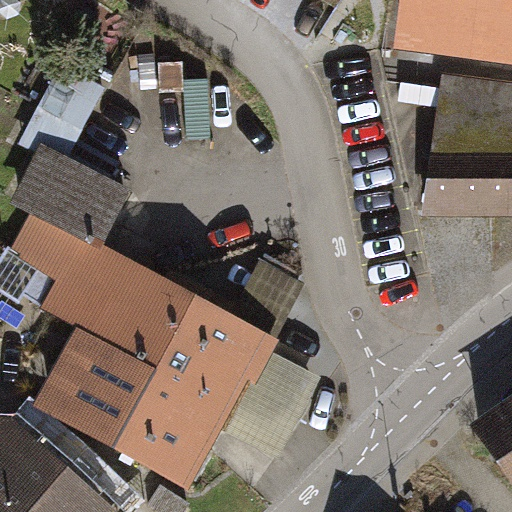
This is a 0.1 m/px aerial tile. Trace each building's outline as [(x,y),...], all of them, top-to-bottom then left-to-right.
[(511,0),(395,0),(388,53),(511,68),(511,0)] [(511,89),(440,79),(419,225),(511,225),(511,89)] [(32,406),(188,494),(270,347),(104,254),(132,203),(38,150),(8,202),(28,213),(3,257),(51,284),(35,313),(72,334),(32,406)] [(268,261),(245,299),(285,323),(308,285),(268,261)] [(511,407),(473,432),(511,490),(511,407)] [(0,511),(104,511),(0,410),(0,511)]
